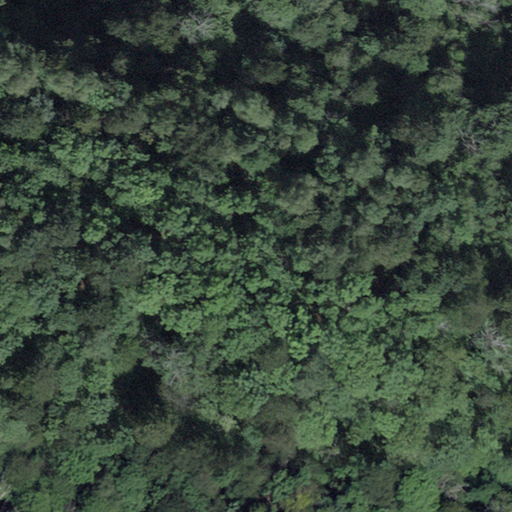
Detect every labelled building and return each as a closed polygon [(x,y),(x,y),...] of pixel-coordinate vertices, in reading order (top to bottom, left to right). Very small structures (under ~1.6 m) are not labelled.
[(355,300),(331,298),(330,319),(354,320),(355,300)] [(167,305),(145,304),(144,321),(166,322),(167,305)] [(391,306),(372,305),(371,322),(390,323),(391,306)] [(165,346),(142,344),(140,358),(163,361),(165,346)] [(276,361),(257,362),(257,378),(277,378),(276,361)]
